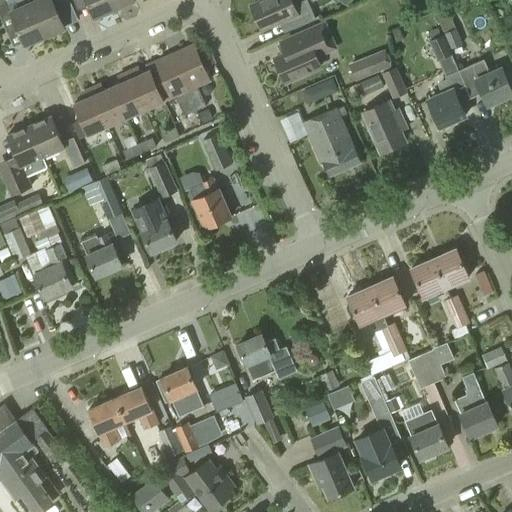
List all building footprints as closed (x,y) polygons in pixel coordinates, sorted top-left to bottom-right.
[(25,44),(45,35),(29,0),(7,0),(6,1),(5,0),(0,0),(0,14),(3,21),(13,17),(25,44)] [(29,0),(45,35),(64,27),(52,0),(29,0)] [(115,9),(111,0),(74,0),(76,4),(85,0),(86,0),(95,18),(115,9)] [(111,0),(115,9),(134,0),(111,0)] [(302,0),(293,4),(291,0),(260,0),(251,4),(262,29),(287,18),(292,28),(316,18),(311,7),(307,0),(302,0)] [(445,34),(451,49),(463,44),(451,17),(439,22),(445,34)] [(337,49),(325,23),(281,42),(286,53),(275,58),(286,82),(321,66),(318,58),(337,49)] [(460,70),(451,49),(445,34),(430,40),(446,78),(438,82),(443,93),(428,99),(440,127),(466,115),(461,104),(472,100),(459,70),(460,70)] [(172,53),(195,110),(206,105),(198,86),(210,80),(205,68),(216,63),(212,55),(201,60),(194,44),(172,53)] [(370,75),(392,66),(385,49),(363,58),(370,75)] [(184,115),(195,110),(172,53),(147,65),(149,69),(164,100),(175,95),(184,115)] [(459,70),(472,100),(483,95),(488,106),(511,94),(511,90),(502,67),(490,72),(484,59),(460,70),(459,70)] [(393,98),(407,92),(396,67),(382,73),(393,98)] [(164,100),(149,69),(140,74),(136,71),(134,68),(128,71),(145,109),(164,100)] [(128,116),(145,109),(128,71),(122,74),(123,77),(122,82),(114,85),(128,116)] [(332,78),(320,83),(325,96),(338,90),(332,78)] [(128,116),(114,85),(103,90),(98,88),(97,85),(90,88),(107,126),(128,116)] [(88,134),(107,126),(90,88),(84,90),(86,94),(84,98),(74,103),(88,134)] [(397,110),(391,98),(362,111),(380,152),(405,141),(401,131),(407,128),(398,109),(397,110)] [(198,113),(203,123),(213,118),(209,108),(198,113)] [(330,175),(360,162),(337,108),(304,122),(322,164),(325,162),(330,175)] [(29,125),(43,156),(64,147),(73,168),(85,162),(74,137),(63,142),(51,116),(29,125)] [(47,166),(43,156),(29,125),(7,135),(16,154),(0,160),(0,170),(11,195),(31,186),(27,176),(47,166)] [(165,142),(180,136),(176,127),(161,133),(165,142)] [(216,170),(232,163),(219,133),(203,140),(216,170)] [(128,159),(156,146),(152,137),(124,150),(128,159)] [(107,175),(121,169),(117,159),(103,165),(107,175)] [(162,197),(178,190),(165,161),(149,168),(162,197)] [(87,167),(74,173),(80,186),(93,180),(87,167)] [(109,218),(124,211),(107,176),(92,183),(109,218)] [(218,189),(213,178),(189,189),(194,199),(193,200),(205,228),(231,216),(219,189),(218,189)] [(0,222),(43,203),(39,193),(16,203),(15,200),(0,206),(0,222)] [(164,206),(159,196),(132,208),(151,252),(177,241),(168,220),(173,218),(166,204),(164,206)] [(59,231),(48,204),(19,216),(27,237),(37,233),(40,240),(35,241),(39,252),(47,249),(52,246),(48,236),(58,232),(59,231)] [(20,228),(15,217),(0,223),(0,224),(5,234),(4,234),(15,260),(31,253),(20,227),(20,228)] [(48,236),(52,246),(60,243),(62,242),(58,232),(48,236)] [(112,243),(107,233),(98,237),(96,235),(81,241),(87,254),(86,254),(96,277),(122,265),(112,243)] [(45,298),(72,286),(62,263),(67,260),(60,243),(52,246),(47,249),(54,265),(34,273),(45,298)] [(434,257),(447,287),(469,277),(456,247),(434,257)] [(424,297),(447,287),(434,257),(411,268),(424,297)] [(0,277),(0,287),(4,295),(22,286),(14,271),(0,277)] [(393,275),(370,285),(383,315),(384,315),(406,305),(393,275)] [(370,285),(348,295),(361,325),(374,319),(379,330),(382,328),(388,326),(388,325),(384,315),(383,315),(370,285)] [(458,294),(444,300),(450,314),(464,308),(458,294)] [(464,308),(450,314),(456,327),(452,329),(455,339),(469,333),(466,324),(471,322),(464,308)] [(388,326),(382,328),(387,342),(401,336),(395,322),(388,325),(388,326)] [(286,345),(280,348),(275,338),(265,342),(262,334),(238,344),(247,365),(247,364),(254,379),(275,369),(279,378),(297,370),(286,345)] [(401,336),(387,342),(393,355),(407,349),(401,336)] [(422,354),(433,382),(446,377),(441,364),(454,358),(447,342),(432,348),(433,349),(422,354)] [(502,346),(482,354),(488,369),(508,361),(502,346)] [(307,356),(306,360),(309,364),(313,366),(317,363),(318,359),(316,355),(312,354),(307,356)] [(411,366),(421,388),(433,382),(422,354),(409,360),(411,366)] [(511,372),(507,362),(495,367),(505,389),(503,390),(511,410),(511,372)] [(179,416),(204,405),(187,366),(162,377),(171,399),(179,416)] [(381,389),(393,384),(388,372),(377,377),(381,389)] [(486,401),(473,372),(462,376),(467,389),(465,389),(467,394),(455,399),(471,437),(498,425),(487,401),(486,401)] [(379,422),(392,416),(375,376),(361,382),(379,422)] [(244,400),(236,382),(209,393),(217,412),(244,400)] [(327,391),(333,407),(355,398),(349,382),(327,391)] [(115,398),(126,422),(139,417),(145,429),(159,423),(142,386),(115,398)] [(257,424),(274,416),(262,389),(245,396),(257,424)] [(113,428),(126,422),(115,398),(88,409),(104,447),(118,441),(113,428)] [(322,399),(304,407),(313,426),(331,418),(322,399)] [(24,430),(41,418),(33,408),(16,420),(5,404),(0,407),(0,468),(34,444),(24,430)] [(421,458),(448,446),(432,409),(405,421),(421,458)] [(34,444),(0,468),(0,475),(17,498),(23,494),(36,511),(53,499),(53,498),(58,494),(31,457),(43,448),(52,460),(62,453),(46,430),(48,429),(41,418),(24,430),(34,444)] [(189,422),(176,428),(186,451),(209,441),(200,421),(190,425),(189,422)] [(170,456),(182,451),(172,425),(159,430),(170,456)] [(353,487),(337,449),(346,445),(338,427),(312,438),(319,456),(325,454),(327,457),(310,464),(316,478),(319,476),(329,498),(353,487)] [(373,479),(401,467),(383,427),(356,439),(373,479)] [(183,475),(190,471),(183,455),(160,466),(166,480),(165,481),(179,500),(182,504),(184,503),(197,494),(183,475)] [(131,475),(117,457),(108,464),(121,482),(131,475)] [(209,459),(186,476),(210,510),(234,493),(231,488),(235,486),(224,471),(220,474),(209,459)] [(144,511),(152,511),(170,499),(154,478),(132,495),(144,511)] [(471,500),(460,507),(462,511),(476,511),(478,511),(471,500)] [(131,511),(122,501),(110,511),(111,511),(131,511)]
